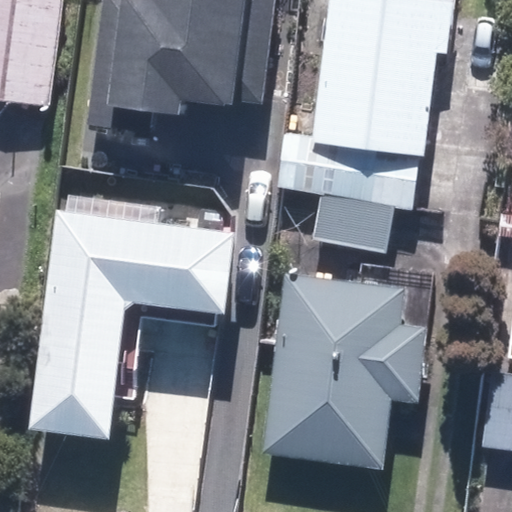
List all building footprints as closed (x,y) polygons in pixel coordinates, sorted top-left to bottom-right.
[(64,0),(0,0),(0,103),(50,110),(64,0)] [(139,0),(102,0),(86,130),(110,133),(112,116),(180,125),(182,110),(233,116),(234,107),(262,110),(276,0),(148,0),(148,1),(139,0)] [(286,136),(278,193),(321,198),(313,244),(387,258),(394,212),(413,215),(420,162),(425,162),(437,59),(447,60),(454,0),(438,0),(439,2),(420,0),(331,0),(314,140),(286,136)] [(57,218),(30,436),(112,446),(128,311),(185,318),(225,323),(235,240),(57,218)] [(286,279),(263,458),(383,474),(392,405),(418,408),(428,332),(402,329),(407,294),(286,279)] [(511,372),(486,369),(476,444),(498,447),(511,448),(511,372)]
